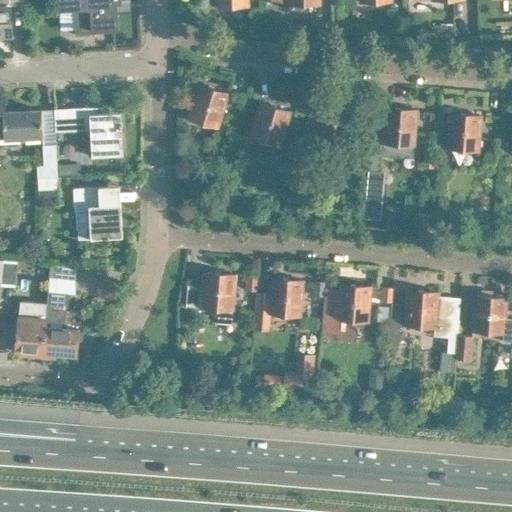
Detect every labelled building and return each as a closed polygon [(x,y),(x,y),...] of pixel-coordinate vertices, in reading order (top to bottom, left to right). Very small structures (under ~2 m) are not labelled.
[(10,6),(21,5),(22,5),(21,0),(0,0),(0,36),(12,35),(10,6)] [(58,0),(59,10),(75,10),(76,35),(84,35),(84,34),(96,34),(96,31),(118,30),(117,11),(123,11),(122,3),(121,3),(120,0),(58,0)] [(198,84),(188,118),(217,127),(227,93),(198,84)] [(320,101),(319,113),(309,112),(305,154),(320,155),(321,137),(348,139),(351,104),(320,101)] [(280,145),(290,111),(260,102),(250,136),(280,145)] [(104,106),(70,108),(54,109),(55,131),(90,130),(92,156),(123,154),(121,112),(104,113),(104,106)] [(416,109),(385,106),(381,142),(370,141),(367,169),(379,170),(381,155),(401,157),(402,145),(413,145),(416,109)] [(0,139),(43,137),(41,111),(41,110),(2,113),(2,123),(0,123),(0,139)] [(478,151),(481,117),(481,115),(449,112),(446,148),(478,151)] [(238,134),(242,121),(232,118),(228,131),(238,134)] [(369,142),(370,128),(360,128),(359,141),(369,142)] [(434,148),(436,134),(425,133),(425,147),(434,148)] [(301,152),(305,138),(295,136),(291,149),(301,152)] [(499,153),(500,139),(490,138),(489,152),(499,153)] [(58,177),(57,160),(55,146),(42,146),(43,166),(35,167),(36,179),(58,177)] [(366,183),(363,216),(379,218),(382,184),(378,183),(379,170),(367,169),(366,183)] [(58,189),(58,177),(36,179),(37,190),(58,189)] [(122,238),(119,186),(73,188),(74,212),(77,212),(78,239),(90,239),(122,238)] [(214,227),(224,227),(225,217),(214,216),(214,227)] [(0,286),(14,288),(16,261),(2,260),(0,282),(0,286)] [(75,280),(75,268),(76,266),(49,264),(49,278),(47,291),(68,293),(75,294),(75,280)] [(185,307),(197,308),(217,310),(216,323),(230,325),(235,275),(204,272),(202,287),(187,285),(185,307)] [(255,291),(256,277),(246,276),(245,290),(255,291)] [(300,317),(303,280),(272,278),(271,294),(257,293),(254,329),(268,330),(269,314),(300,317)] [(324,297),(325,283),(314,282),(313,296),(324,297)] [(324,294),(321,334),(336,335),(337,319),(368,321),(371,286),(340,284),(339,295),(324,294)] [(392,302),(393,289),(382,288),(381,301),(392,302)] [(456,335),(459,298),(438,296),(438,292),(407,290),(404,326),(434,328),(434,336),(448,337),(447,352),(455,353),(456,335)] [(44,326),(41,356),(55,357),(55,353),(76,355),(78,329),(65,328),(68,293),(47,291),(44,326)] [(506,298),(491,297),(492,291),(485,291),(484,296),(475,295),(471,332),(503,334),(502,342),(511,342),(511,318),(504,318),(506,298)] [(398,347),(402,303),(392,302),(388,346),(398,347)] [(41,356),(44,326),(45,311),(34,310),(33,318),(19,316),(18,324),(17,324),(15,350),(19,351),(19,354),(41,356)] [(469,360),(471,343),(471,336),(456,335),(455,353),(454,358),(469,360)] [(454,371),(454,358),(455,353),(447,352),(443,352),(442,370),(454,371)] [(293,364),(291,389),(281,389),(280,401),(311,402),(313,365),(293,364)]
